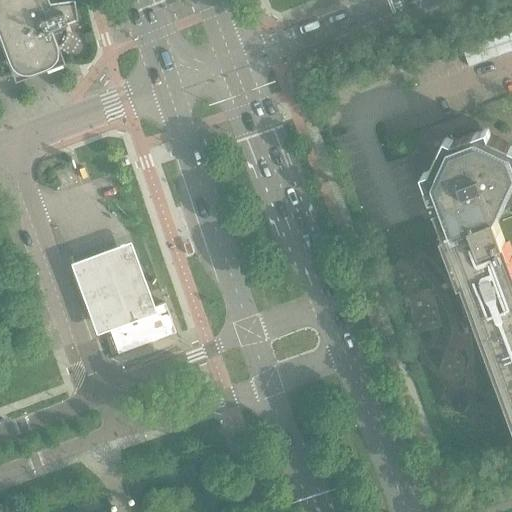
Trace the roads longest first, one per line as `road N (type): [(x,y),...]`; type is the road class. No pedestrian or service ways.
road 1 (unclassified): [(12,143),(105,392)]
road 2 (tertiary): [(167,86),(251,334)]
road 3 (tertiary): [(326,306),(232,63)]
road 4 (residential): [(232,63),(403,0)]
road 5 (unclassified): [(12,143),(167,86)]
road 6 (tertiary): [(409,511),(348,361)]
road 7 (unclassified): [(118,433),(271,390)]
road 8 (unclassified): [(251,334),(105,392)]
road 9 (tertiary): [(271,390),(310,511)]
road 10 (residential): [(0,477),(118,433)]
